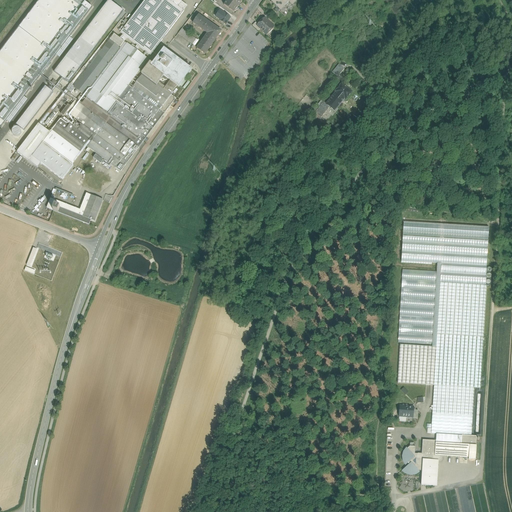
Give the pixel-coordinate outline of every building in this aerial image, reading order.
[(82,0),(39,0),(0,52),(0,126),(1,127),(92,7),(82,0)] [(108,0),(54,72),(68,83),(123,11),(108,0)] [(145,0),(120,33),(123,34),(127,38),(137,45),(140,47),(145,51),(149,54),(151,55),(184,11),(169,0),(145,0)] [(169,0),(184,11),(188,6),(178,0),(169,0)] [(242,2),(239,0),(227,0),(224,5),(234,12),(242,2)] [(272,0),(271,1),(279,10),(284,5),(286,7),(290,3),(287,0),(272,0)] [(220,20),(224,14),(220,11),(216,17),(220,20)] [(230,18),(224,14),(220,20),(220,21),(226,25),(230,18)] [(221,31),(198,15),(193,23),(208,34),(197,49),(205,55),(221,31)] [(274,28),(264,18),(258,25),(257,26),(260,29),(267,35),(274,28)] [(196,39),(182,29),(178,33),(193,44),(196,39)] [(87,97),(107,112),(127,86),(147,59),(146,58),(142,55),(137,51),(133,49),(127,44),(124,42),(120,38),(111,32),(67,89),(39,124),(45,129),(58,113),(55,111),(69,93),(70,95),(72,93),(75,88),(84,95),(87,97)] [(148,67),(143,74),(170,95),(178,84),(179,85),(190,70),(172,56),(174,53),(169,50),(167,48),(164,46),(154,59),(148,67)] [(339,65),(332,73),(336,76),(339,73),(340,74),(344,69),(339,65)] [(170,95),(143,74),(133,86),(162,107),(171,95),(170,95)] [(63,87),(53,80),(52,82),(61,89),(63,87)] [(327,104),(326,105),(330,107),(335,111),(345,99),(345,100),(352,92),(342,84),(335,92),(336,92),(327,104)] [(122,101),(131,89),(127,86),(107,112),(87,97),(84,102),(82,104),(106,123),(134,144),(138,138),(110,117),(119,105),(147,126),(150,122),(122,101)] [(160,110),(162,107),(133,86),(131,89),(160,110)] [(45,87),(16,125),(24,130),(53,92),(45,87)] [(160,110),(131,89),(122,101),(150,122),(160,110)] [(176,99),(171,95),(162,107),(160,110),(165,114),(176,99)] [(82,104),(76,100),(71,107),(67,112),(75,118),(78,121),(82,124),(95,133),(97,135),(106,123),(82,104)] [(324,102),(319,108),(317,106),(311,114),(324,124),(326,122),(321,118),(330,107),(326,105),(327,104),(324,102)] [(68,105),(61,114),(64,116),(67,112),(71,107),(68,105)] [(147,126),(119,105),(110,117),(138,138),(147,126)] [(147,126),(138,138),(143,142),(165,114),(160,110),(150,122),(147,126)] [(62,118),(52,131),(80,152),(85,145),(95,133),(82,124),(79,128),(77,130),(74,127),(62,118)] [(134,144),(106,123),(97,135),(125,156),(134,144)] [(45,129),(39,124),(23,144),(17,152),(38,168),(38,167),(41,164),(62,180),(73,166),(71,164),(80,152),(52,131),(51,133),(45,129)] [(12,133),(13,135),(15,136),(17,136),(19,135),(21,134),(21,132),(21,130),(20,128),(18,127),(16,127),(14,128),(13,129),(12,131),(12,133)] [(97,135),(95,133),(85,145),(87,146),(115,168),(125,156),(97,135)] [(143,142),(138,138),(134,144),(139,148),(143,142)] [(125,156),(115,168),(121,172),(139,148),(134,144),(125,156)] [(103,161),(96,155),(93,158),(101,164),(103,161)] [(4,168),(0,172),(0,174),(4,178),(9,172),(4,168)] [(101,183),(87,177),(85,185),(94,189),(93,190),(98,192),(101,183)] [(89,225),(91,220),(95,222),(103,200),(86,193),(80,210),(57,201),(50,199),(47,208),(50,209),(58,213),(89,225)] [(488,247),(403,242),(401,261),(441,264),(440,283),(485,286),(488,247)] [(437,272),(403,270),(398,343),(432,345),(437,272)] [(485,286),(440,283),(437,334),(483,337),(487,286),(485,286)] [(483,337),(437,334),(436,347),(434,385),(474,388),(480,388),(483,337)] [(436,347),(400,345),(398,383),(434,386),(434,385),(436,347)] [(474,388),(434,385),(434,386),(431,434),(436,434),(471,436),(474,388)] [(414,407),(400,406),(399,417),(399,422),(406,422),(406,417),(413,418),(413,419),(418,419),(418,411),(414,410),(414,407)] [(471,436),(436,434),(436,441),(435,456),(442,456),(469,458),(469,460),(475,460),(476,446),(476,436),(471,436)] [(436,441),(423,440),(422,454),(418,453),(418,454),(415,454),(415,447),(410,446),(407,448),(406,448),(403,452),(402,456),(403,461),(405,465),(407,463),(408,463),(409,464),(402,471),(406,474),(410,475),(415,475),(420,472),(419,471),(422,471),(421,485),(437,486),(439,461),(440,461),(442,459),(442,456),(435,456),(436,441)]
